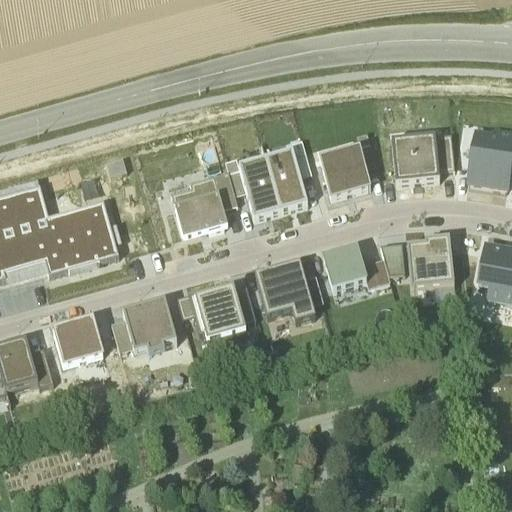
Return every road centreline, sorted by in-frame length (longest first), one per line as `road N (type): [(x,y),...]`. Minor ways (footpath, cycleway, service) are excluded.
road 1 (residential): [(511,224),(434,216),(354,228),(0,332)]
road 2 (residential): [(511,44),(422,40),(338,48),(0,134)]
